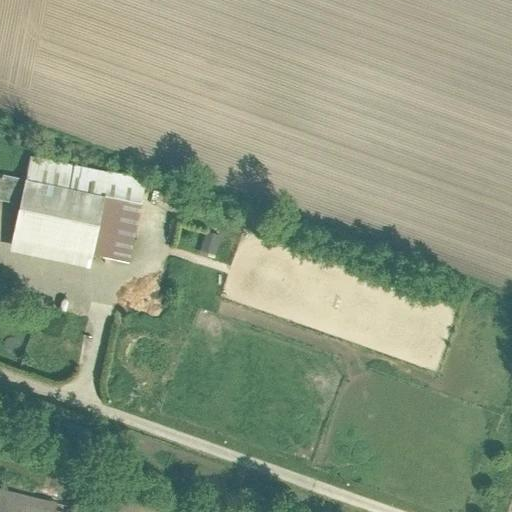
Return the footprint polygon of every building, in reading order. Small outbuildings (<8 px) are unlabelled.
[(24,156),(19,179),(133,205),(138,181),(24,156)] [(0,174),(0,199),(13,203),(19,179),(0,174)] [(133,205),(19,179),(13,203),(3,251),(81,268),(85,252),(127,261),(139,206),(133,205)] [(220,236),(204,231),(196,252),(212,258),(220,236)] [(57,511),(60,504),(0,488),(0,511),(57,511)]
